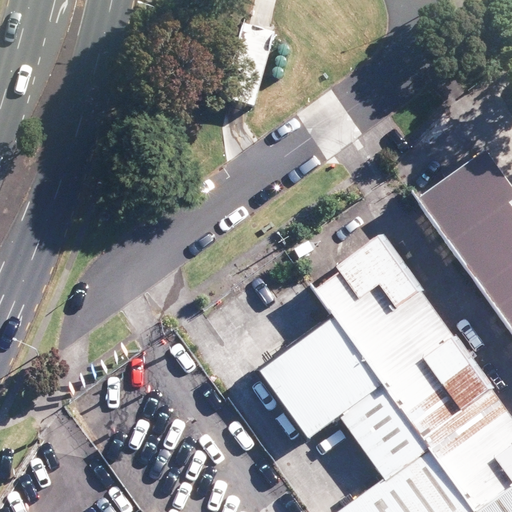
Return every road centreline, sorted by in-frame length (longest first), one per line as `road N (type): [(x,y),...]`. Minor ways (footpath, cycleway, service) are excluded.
road 1 (unclassified): [(415,0),(420,15),(411,53),(385,85),(87,296)]
road 2 (primary): [(107,0),(77,134),(38,253),(0,325)]
road 3 (primary): [(0,135),(31,0)]
